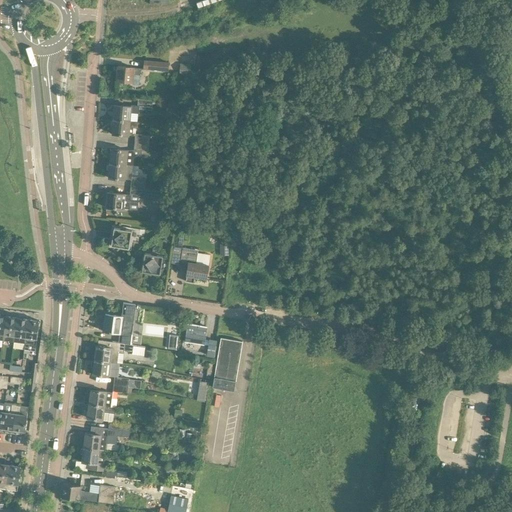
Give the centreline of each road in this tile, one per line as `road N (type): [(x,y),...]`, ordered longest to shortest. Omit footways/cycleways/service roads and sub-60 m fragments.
road 1 (unclassified): [(511,382),(377,332),(136,298),(86,258)]
road 2 (residential): [(40,472),(57,474),(86,258)]
road 3 (secondary): [(29,47),(53,257)]
road 4 (secondary): [(67,256),(48,50)]
road 5 (residential): [(86,258),(94,58)]
road 6 (secondary): [(40,472),(58,334)]
